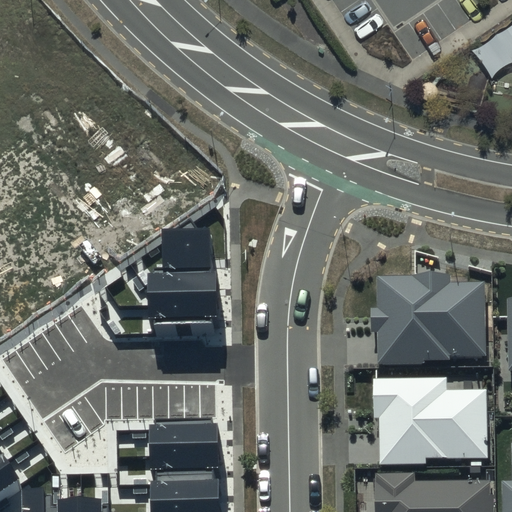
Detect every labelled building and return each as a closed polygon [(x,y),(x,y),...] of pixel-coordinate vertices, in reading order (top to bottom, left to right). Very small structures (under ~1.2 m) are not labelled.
[(151,335),(214,333),(212,235),(162,236),(163,278),(150,279),(151,335)] [(416,279),(377,279),(377,310),(372,310),(372,335),(378,335),(378,366),(425,366),(425,363),(450,363),(450,357),(485,357),(485,285),(451,285),(451,276),(416,276),(416,279)] [(447,381),(373,381),(373,421),(380,421),(380,466),(427,466),(427,460),(487,460),(487,392),(447,392),(447,381)] [(152,511),(217,511),(216,427),(151,428),(152,511)] [(511,511),(511,445),(511,450),(511,483),(502,484),(502,511),(511,511)] [(0,503),(23,489),(0,455),(0,503)] [(416,475),(377,475),(377,486),(376,486),(375,511),(493,511),(494,498),(490,498),(491,484),(416,484),(416,475)] [(109,511),(109,508),(54,509),(54,497),(27,497),(27,511),(109,511)]
